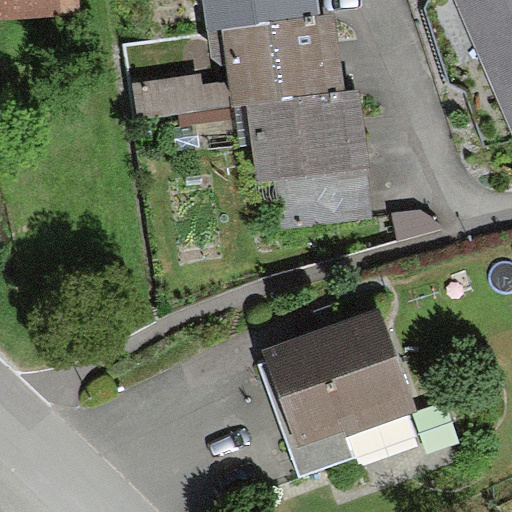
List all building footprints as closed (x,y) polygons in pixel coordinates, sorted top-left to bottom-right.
[(73,0),(0,0),(0,28),(75,24),(73,0)] [(247,118),(347,103),(336,25),(322,27),(317,0),(203,0),(216,89),(202,91),(200,79),(137,88),(142,124),(168,120),(171,142),(232,133),(230,120),(247,118)] [(511,0),(471,0),(458,6),(511,124),(511,0)] [(347,103),(247,118),(257,193),(279,190),(284,229),(374,218),(359,101),(347,103)] [(343,338),(264,366),(265,369),(260,371),(302,483),(420,438),(415,424),(424,421),(387,321),(343,338)]
